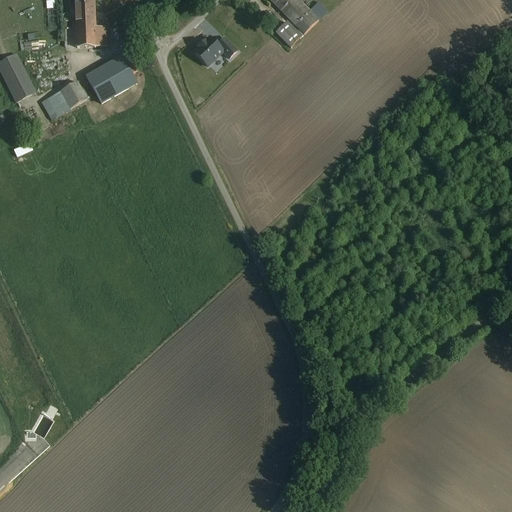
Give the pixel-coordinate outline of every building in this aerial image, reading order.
[(93,0),(73,0),(74,21),(94,21),(93,0)] [(310,10),(300,0),(266,0),(287,21),(274,33),(291,51),(329,13),(318,2),(310,10)] [(94,21),(74,21),(74,49),(106,48),(106,20),(94,21)] [(133,23),(122,24),(124,42),(134,41),(133,23)] [(217,47),(210,40),(194,55),(208,68),(223,54),(223,53),(217,47)] [(237,53),(225,40),(217,47),(223,53),(223,54),(229,61),(237,53)] [(35,94),(16,56),(0,64),(0,72),(16,104),(35,94)] [(122,58),(86,78),(102,106),(138,85),(122,58)] [(77,84),(41,104),(51,122),(87,101),(77,84)]
